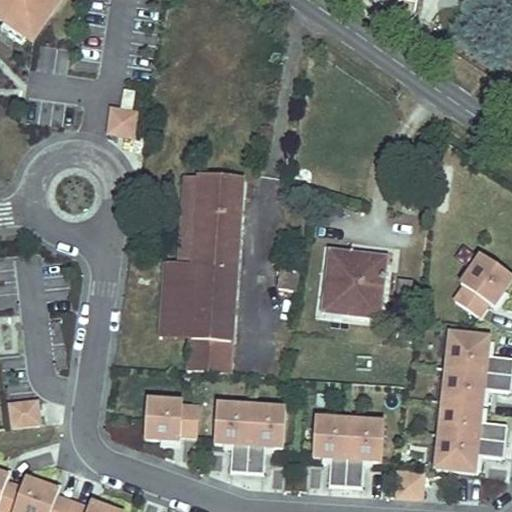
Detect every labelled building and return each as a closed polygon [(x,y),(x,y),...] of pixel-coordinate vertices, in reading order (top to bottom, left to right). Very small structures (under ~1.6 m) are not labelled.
[(59,0),(0,0),(0,21),(31,42),(59,0)] [(108,139),(137,141),(139,113),(110,111),(108,139)] [(211,344),(208,375),(207,391),(229,393),(250,186),(185,180),(177,266),(198,268),(190,342),(211,344)] [(330,252),(321,317),(382,325),(390,259),(330,252)] [(511,274),(479,252),(458,284),(462,287),(488,304),(494,308),(511,279),(511,274)] [(190,342),(198,268),(177,266),(166,265),(159,339),(190,342)] [(283,273),(281,292),(296,294),(298,275),(283,273)] [(488,304),(462,287),(453,300),(479,318),(488,304)] [(492,335),(448,330),(433,470),(477,475),(479,456),(482,425),(486,390),(489,358),(492,335)] [(187,373),(208,375),(211,344),(190,342),(187,373)] [(511,361),(489,358),(486,390),(509,392),(511,361)] [(182,400),(146,398),(143,441),(179,443),(179,438),(181,406),(182,400)] [(285,407),(214,401),(210,446),(233,448),(265,451),(281,453),(285,407)] [(11,433),(44,430),(42,404),(10,406),(11,433)] [(198,407),(181,406),(179,438),(196,439),(198,407)] [(383,421),(316,416),(313,460),(332,461),(363,464),(380,465),(383,421)] [(506,427),(482,425),(479,456),(502,459),(506,427)] [(265,451),(233,448),(231,472),(263,475),(265,451)] [(363,464),(332,461),(331,485),(361,487),(363,464)] [(0,499),(6,483),(9,476),(0,472),(0,499)] [(424,474),(396,472),(394,501),(421,503),(424,474)] [(59,489),(24,477),(20,488),(11,511),(51,511),(57,496),(59,489)] [(0,511),(11,511),(20,488),(6,483),(0,499),(0,511)] [(57,496),(51,511),(87,511),(89,508),(57,496)] [(122,511),(91,501),(89,508),(87,511),(122,511)]
